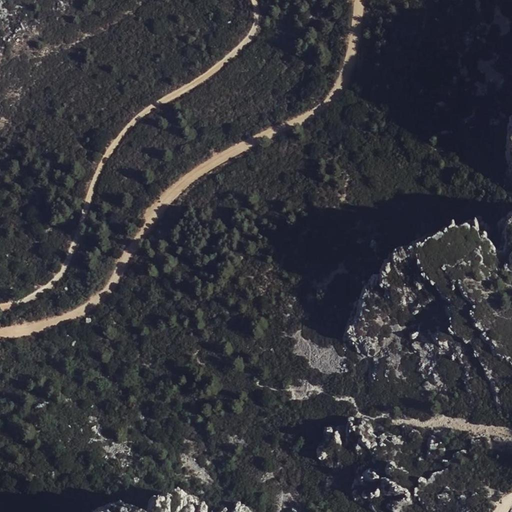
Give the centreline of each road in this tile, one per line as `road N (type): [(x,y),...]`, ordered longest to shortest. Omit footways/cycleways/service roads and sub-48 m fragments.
road 1 (track): [(0,332),(56,321),(107,294),(187,181),(328,104),(344,80),(360,0)]
road 2 (track): [(254,0),(247,39),(133,121),(112,147),(59,275),(34,296),(0,307)]
